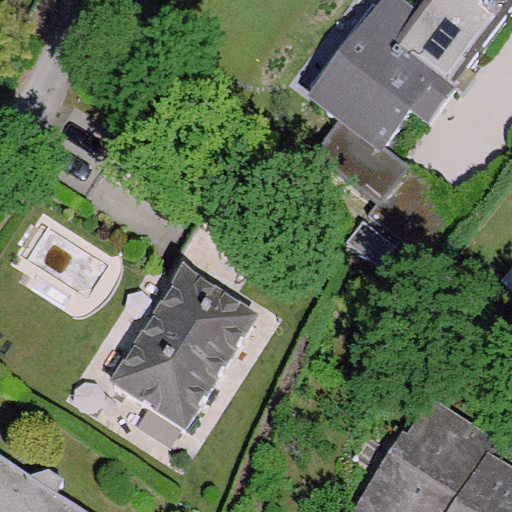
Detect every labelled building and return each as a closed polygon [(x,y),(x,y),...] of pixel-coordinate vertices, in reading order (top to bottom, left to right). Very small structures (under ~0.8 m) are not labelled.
[(389,3),(313,108),(341,128),(388,162),(432,102),(452,116),(481,74),(472,67),(504,23),(471,0),(431,0),(416,22),(389,3)] [(388,162),(341,128),(317,161),(382,209),(407,175),(388,162)] [(407,175),(382,209),(374,220),(432,261),(464,216),(407,175)] [(511,195),(472,243),(496,262),(511,241),(511,195)] [(260,322),(184,276),(113,392),(190,439),(260,322)] [(511,511),(511,486),(479,465),(489,450),(431,413),(367,511),(511,511)] [(87,511),(0,457),(0,511),(87,511)]
